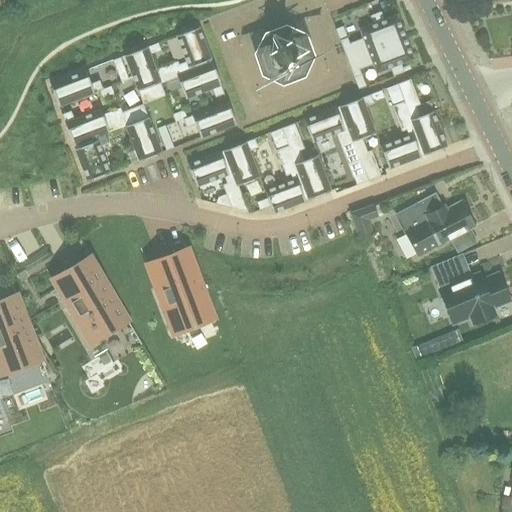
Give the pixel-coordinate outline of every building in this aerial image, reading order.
[(349,43),(347,38),(339,41),(346,59),(404,37),(396,16),(384,20),(380,12),(369,16),(373,24),(359,30),(362,38),(349,43)] [(282,86),(304,77),(314,56),(305,34),(285,24),(263,33),(253,54),(260,76),(282,86)] [(177,62),(155,70),(160,84),(177,77),(212,64),(198,27),(176,36),(186,63),(178,66),(177,62)] [(339,41),(347,38),(342,27),(335,30),(339,41)] [(346,59),(353,78),(361,75),(359,70),(372,64),(376,73),(389,68),(392,76),(403,72),(400,64),(412,59),(404,37),(346,59)] [(146,48),(149,55),(160,51),(157,43),(146,48)] [(124,56),(142,104),(164,96),(160,84),(155,70),(149,55),(146,48),(146,47),(124,56)] [(112,61),(116,72),(124,69),(120,58),(112,61)] [(212,64),(177,77),(185,99),(211,89),(215,98),(224,94),(212,64)] [(124,69),(116,72),(121,83),(128,80),(124,69)] [(85,71),(49,84),(58,107),(99,91),(102,90),(99,80),(90,84),(85,71)] [(365,86),(361,75),(353,78),(356,86),(358,89),(365,86)] [(420,105),(410,79),(397,84),(401,93),(404,102),(424,155),(447,147),(433,111),(420,116),(416,107),(420,105)] [(401,93),(397,84),(386,88),(389,97),(401,93)] [(102,90),(99,91),(102,99),(113,94),(110,87),(102,90)] [(370,95),(373,104),(384,99),(381,90),(370,95)] [(389,97),(393,106),(404,102),(401,93),(389,97)] [(370,95),(339,106),(359,160),(360,160),(364,173),(368,182),(380,177),(370,150),(366,152),(361,139),(375,133),(365,107),(373,104),(370,95)] [(186,128),(195,125),(200,138),(235,125),(227,102),(186,118),(182,119),(186,128)] [(408,136),(380,146),(389,169),(424,155),(404,102),(393,106),(392,106),(401,132),(406,130),(408,136)] [(125,126),(134,150),(138,161),(138,162),(161,153),(142,104),(121,112),(126,126),(125,126)] [(339,106),(303,120),(311,142),(339,132),(341,137),(337,139),(347,164),(359,160),(339,106)] [(70,111),(61,114),(73,146),(104,134),(125,126),(126,126),(121,112),(119,108),(102,115),(100,110),(74,120),(70,111)] [(182,119),(186,118),(183,110),(172,114),(175,122),(182,119)] [(284,137),(287,146),(308,200),(330,191),(316,156),(303,161),(299,151),(304,149),(294,123),(281,128),(284,137)] [(157,129),(161,140),(169,137),(164,126),(157,129)] [(284,137),(281,128),(269,133),(273,142),(284,137)] [(104,134),(73,146),(87,181),(109,173),(99,147),(108,144),(104,134)] [(173,148),(169,137),(161,140),(165,151),(173,148)] [(273,142),(276,150),(287,146),(284,137),(273,142)] [(254,139),(224,150),(237,186),(258,178),(248,151),(258,148),(254,139)] [(291,180),(264,191),(267,199),(270,207),(272,213),(308,200),(287,146),(276,150),(275,151),(285,176),(289,175),(291,180)] [(131,164),(138,161),(134,150),(126,153),(131,164)] [(224,150),(187,164),(196,187),(223,176),(226,184),(222,185),(230,208),(240,211),(247,212),(237,186),(224,150)] [(356,186),(368,182),(364,173),(353,178),(356,186)] [(443,206),(442,207),(434,193),(395,214),(417,256),(473,227),(467,216),(469,213),(465,206),(461,204),(460,202),(445,210),(443,206)] [(270,207),(267,199),(257,203),(259,211),(270,207)] [(349,213),(357,237),(371,232),(367,220),(377,217),(373,205),(349,213)] [(243,242),(243,254),(290,253),(290,242),(243,242)] [(184,331),(204,323),(203,322),(214,318),(187,249),(173,254),(157,260),(166,284),(160,286),(168,309),(175,307),(184,331)] [(90,258),(80,264),(80,262),(71,267),(62,273),(75,295),(68,299),(81,320),(87,316),(100,338),(118,328),(117,326),(127,321),(90,258)] [(497,274),(480,281),(478,274),(472,276),(470,277),(459,282),(451,261),(432,269),(440,290),(439,290),(453,324),(469,318),(472,324),(494,315),(492,308),(508,301),(497,274)] [(17,296),(6,300),(5,299),(0,300),(0,350),(2,349),(11,372),(30,365),(30,363),(41,359),(17,296)] [(500,511),(511,511),(511,499),(502,498),(500,511)]
